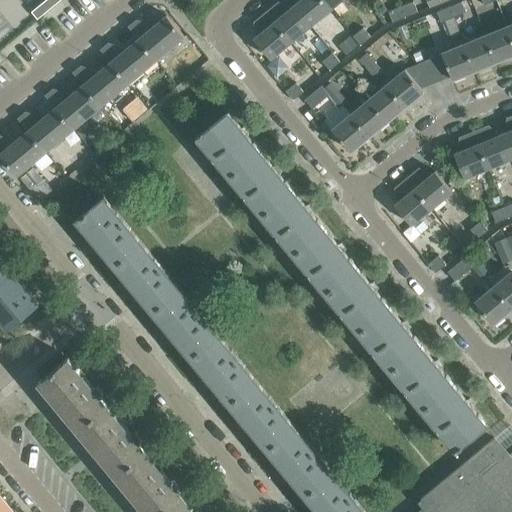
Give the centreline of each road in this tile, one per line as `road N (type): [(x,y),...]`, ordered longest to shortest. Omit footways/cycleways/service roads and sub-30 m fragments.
road 1 (residential): [(262,511),(94,300)]
road 2 (residential): [(357,192),(226,43),(224,16),(241,0)]
road 3 (residential): [(501,368),(357,192)]
road 4 (residential): [(357,192),(448,119),(511,94)]
road 5 (residential): [(0,105),(127,0)]
road 6 (residential): [(94,300),(0,178)]
road 7 (residential): [(0,376),(94,300)]
